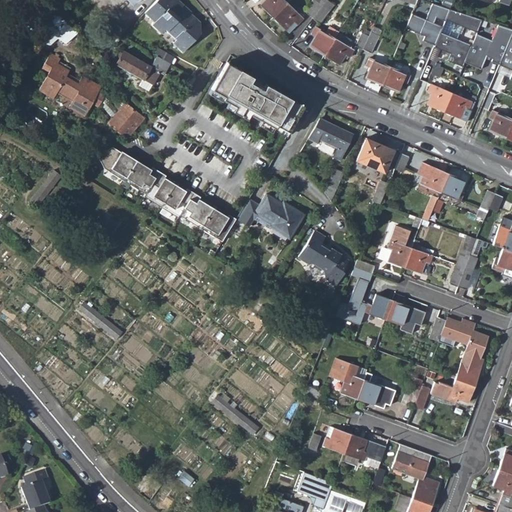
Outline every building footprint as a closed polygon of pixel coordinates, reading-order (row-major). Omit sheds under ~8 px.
[(177,0),(155,0),(144,13),(154,22),(152,24),(162,33),(165,29),(175,39),(172,43),(182,52),(199,34),(199,23),(193,17),(192,19),(187,15),(189,13),(189,12),(177,1),(177,0)] [(262,0),(258,4),(272,17),(286,2),(284,0),(262,0)] [(305,13),(311,18),(321,6),(325,0),(324,0),(312,0),(314,1),(305,13)] [(426,0),(420,0),(417,10),(428,13),(432,2),(426,0)] [(303,17),(286,2),(272,17),(288,33),(303,17)] [(413,13),(407,27),(426,34),(424,39),(436,44),(449,8),(444,6),(433,3),(427,19),(413,13)] [(327,12),(321,6),(311,18),(318,23),(327,12)] [(481,18),(449,8),(436,44),(434,46),(451,53),(449,59),(463,65),(464,60),(471,45),(457,38),(463,26),(477,31),(481,18)] [(47,16),(43,11),(23,29),(34,42),(49,45),(58,37),(67,43),(78,31),(54,9),(47,16)] [(490,38),(476,33),(471,45),(464,60),(479,68),(485,54),(491,57),(490,60),(499,63),(511,32),(511,28),(497,23),(490,38)] [(306,46),(323,56),(334,37),(324,31),(315,26),(310,34),(313,36),(306,46)] [(324,31),(334,37),(338,31),(328,26),(324,31)] [(354,44),(362,48),(368,35),(361,31),(354,44)] [(378,35),(370,32),(368,35),(362,48),(371,52),(378,35)] [(511,32),(499,63),(511,69),(511,70),(509,77),(511,78),(511,32)] [(353,49),(334,37),(323,56),(338,65),(345,55),(347,56),(353,49)] [(172,57),(158,49),(154,55),(155,56),(169,64),(172,57)] [(163,74),(169,64),(155,56),(149,66),(122,51),(115,63),(142,79),(152,84),(158,72),(163,74)] [(46,58),(56,63),(59,59),(49,53),(46,58)] [(412,76),(419,78),(427,58),(421,55),(412,76)] [(364,78),(380,85),(389,65),(368,56),(364,64),(368,66),(364,78)] [(56,63),(46,58),(41,67),(48,71),(39,89),(53,97),(56,91),(71,100),(68,106),(84,115),(91,103),(93,100),(99,103),(103,96),(97,92),(100,86),(80,76),(78,80),(76,84),(74,83),(75,81),(67,78),(64,77),(65,77),(66,73),(68,70),(56,63)] [(227,58),(218,73),(220,75),(221,72),(220,71),(225,61),(262,83),(264,80),(227,58)] [(249,112),(286,134),(302,107),(264,84),(262,83),(225,61),(220,71),(221,72),(220,75),(218,73),(210,87),(223,95),(221,97),(234,104),(231,109),(245,118),(248,113),(249,112)] [(410,74),(389,65),(380,85),(397,92),(402,81),(406,83),(410,74)] [(74,83),(76,84),(78,80),(66,73),(65,77),(64,77),(67,78),(75,81),(74,83)] [(138,85),(148,90),(152,84),(142,79),(138,85)] [(264,84),(302,107),(303,104),(265,81),(264,84)] [(426,104),(441,111),(450,91),(430,83),(426,91),(430,93),(426,104)] [(225,106),(231,109),(234,104),(221,97),(223,95),(210,87),(208,92),(220,99),(221,98),(227,102),(225,106)] [(472,100),(450,91),(441,111),(459,118),(463,107),(468,109),(472,100)] [(99,103),(111,118),(117,111),(103,96),(99,103)] [(111,118),(106,124),(125,139),(141,119),(143,117),(124,103),(117,111),(111,118)] [(488,130),(503,137),(511,118),(491,109),(487,118),(492,120),(488,130)] [(285,135),(286,134),(249,112),(248,113),(261,121),(259,124),(272,132),(274,129),(285,135)] [(511,118),(503,137),(511,141),(511,118)] [(350,134),(318,119),(307,138),(316,143),(318,139),(336,148),(332,157),(338,160),(350,134)] [(364,139),(355,160),(383,173),(392,151),(364,139)] [(184,190),(183,192),(178,190),(180,187),(167,179),(166,182),(162,179),(163,177),(165,175),(151,166),(150,168),(148,170),(142,167),(144,165),(126,154),(125,156),(119,152),(120,152),(119,151),(111,146),(109,147),(96,155),(103,168),(144,193),(142,196),(177,217),(178,215),(221,241),(234,220),(235,218),(228,214),(227,216),(226,218),(220,215),(221,213),(204,202),(203,204),(197,200),(199,196),(185,188),(184,190)] [(407,156),(400,153),(393,168),(401,172),(407,156)] [(438,192),(446,173),(421,162),(416,174),(421,176),(418,184),(438,192)] [(334,169),(323,192),(329,201),(342,173),(334,169)] [(53,170),(29,202),(35,207),(59,175),(53,170)] [(463,180),(446,173),(438,192),(458,201),(462,193),(458,191),(463,180)] [(368,206),(377,209),(379,203),(387,184),(379,181),(368,206)] [(475,216),(483,219),(488,208),(494,194),(486,190),(475,216)] [(235,218),(234,220),(247,227),(252,219),(268,229),(270,227),(287,238),(302,214),(287,205),(285,209),(280,206),(281,204),(265,194),(258,205),(247,199),(235,218)] [(501,196),(494,194),(488,208),(495,211),(501,196)] [(421,218),(427,220),(431,210),(435,199),(436,198),(431,195),(421,218)] [(431,210),(438,213),(442,202),(435,199),(431,210)] [(119,222),(106,213),(94,230),(106,239),(119,222)] [(511,223),(501,219),(492,244),(501,248),(511,251),(511,223)] [(386,261),(403,267),(410,248),(403,246),(408,231),(394,226),(389,241),(386,248),(390,250),(386,261)] [(297,256),(307,262),(308,261),(323,271),(321,275),(322,280),(332,286),(341,272),(340,271),(347,260),(339,255),(340,254),(329,248),(329,249),(320,243),(324,236),(313,230),(297,256)] [(448,283),(457,286),(475,238),(466,235),(448,283)] [(475,257),(481,240),(475,238),(457,286),(465,289),(476,258),(475,257)] [(430,255),(410,248),(403,267),(420,273),(424,262),(427,263),(430,255)] [(501,274),(511,278),(511,276),(511,251),(501,248),(498,258),(495,257),(491,267),(502,271),(501,274)] [(375,265),(358,259),(355,266),(373,272),(375,265)] [(309,269),(310,275),(315,273),(317,275),(321,275),(323,271),(308,261),(307,262),(306,264),(307,267),(309,269)] [(370,280),(373,272),(355,266),(352,274),(359,277),(370,280)] [(362,301),(370,280),(359,277),(349,302),(342,300),(336,314),(360,323),(365,310),(368,303),(362,301)] [(331,306),(337,308),(342,295),(335,292),(331,306)] [(365,310),(386,318),(393,300),(376,294),(372,305),(368,303),(365,310)] [(407,306),(393,300),(386,318),(404,326),(407,318),(404,317),(407,306)] [(82,302),(78,308),(115,339),(120,333),(82,302)] [(272,311),(262,305),(259,309),(270,315),(272,311)] [(429,334),(438,338),(444,320),(436,317),(429,334)] [(469,329),(472,322),(461,318),(458,325),(444,320),(438,338),(436,341),(450,346),(454,336),(464,339),(466,343),(453,378),(473,386),(481,362),(477,360),(479,355),(486,335),(469,329)] [(338,392),(355,398),(362,379),(352,375),(356,365),(334,357),(328,375),(342,381),(338,392)] [(365,372),(362,379),(355,398),(383,408),(384,403),(389,405),(394,389),(378,384),(377,384),(368,381),(371,374),(365,372)] [(422,380),(411,376),(408,386),(419,390),(422,380)] [(467,401),(473,386),(453,378),(451,384),(438,379),(438,381),(434,380),(429,393),(454,402),(456,398),(467,401)] [(323,392),(306,385),(302,393),(320,400),(323,392)] [(400,402),(413,407),(419,390),(408,386),(407,386),(400,402)] [(427,393),(419,390),(413,407),(421,410),(427,393)] [(216,395),(212,401),(252,434),(257,428),(216,395)] [(323,444),(345,452),(352,433),(334,426),(330,437),(326,435),(323,444)] [(322,435),(315,432),(309,447),(317,450),(322,435)] [(367,455),(381,462),(387,446),(352,433),(345,452),(365,460),(367,455)] [(397,450),(412,456),(414,449),(400,444),(397,450)] [(511,450),(505,448),(498,468),(511,473),(511,450)] [(423,476),(431,455),(414,449),(412,456),(397,450),(391,469),(417,478),(410,497),(430,504),(438,481),(423,476)] [(511,496),(510,495),(511,489),(511,473),(498,468),(492,485),(502,489),(497,504),(511,509),(511,496)] [(46,477),(43,469),(22,476),(25,485),(21,487),(21,489),(29,510),(23,511),(44,511),(42,505),(48,503),(40,479),(46,477)] [(193,479),(183,471),(177,477),(188,486),(193,479)] [(302,471),(296,490),(314,497),(312,504),(322,508),(329,489),(331,482),(314,475),(302,471)] [(360,511),(364,502),(329,489),(322,508),(320,511),(360,511)] [(427,511),(430,504),(410,497),(405,511),(427,511)] [(300,511),(303,506),(286,500),(280,498),(274,511),(300,511)]
